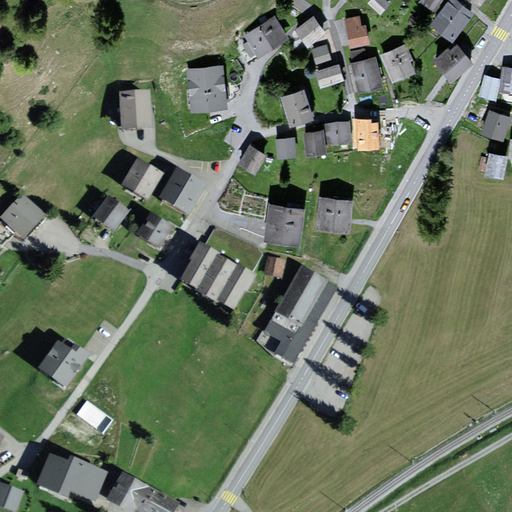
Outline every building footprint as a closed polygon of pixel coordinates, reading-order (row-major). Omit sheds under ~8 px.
[(383,0),(366,0),(365,1),(375,13),(386,3),(383,0)] [(441,0),(419,0),(433,11),(441,0)] [(474,13),(456,0),(447,0),(428,24),(451,42),(474,13)] [(277,17),(245,35),(257,57),(289,38),(277,17)] [(315,17),(295,30),(306,47),(326,33),(315,17)] [(360,20),(346,21),(348,47),(369,46),(368,27),(361,28),(360,20)] [(470,62),(454,41),(431,60),(448,80),(470,62)] [(407,43),(379,54),(391,82),(413,73),(409,62),(414,59),(407,43)] [(329,47),(314,50),(318,67),(333,64),(329,47)] [(376,57),(351,64),(359,94),(384,87),(376,57)] [(225,64),(184,67),(187,110),(227,108),(225,64)] [(339,65),(315,72),(319,88),(343,81),(339,65)] [(511,67),(503,66),(501,79),(499,92),(511,93),(511,67)] [(501,79),(484,74),(479,96),(495,100),(501,79)] [(305,88),(279,96),(287,126),(314,118),(305,88)] [(149,90),(118,91),(119,129),(150,129),(149,90)] [(479,106),(466,101),(462,109),(475,115),(479,106)] [(511,118),(490,110),(481,132),(502,140),(511,118)] [(378,120),(354,121),(355,150),(379,149),(378,120)] [(325,125),(327,146),(352,144),(350,123),(325,125)] [(322,130),(301,133),(305,157),(326,154),(322,130)] [(295,139),(276,141),(278,159),(297,157),(295,139)] [(267,156),(251,145),(239,163),(255,174),(267,156)] [(506,156),(487,152),(482,175),(501,179),(506,156)] [(169,175),(141,157),(123,183),(151,201),(169,175)] [(209,185),(179,168),(161,198),(190,216),(209,185)] [(22,193),(0,214),(0,217),(2,219),(14,231),(21,239),(44,216),(22,193)] [(129,210),(107,194),(90,216),(112,232),(129,210)] [(353,200),(319,196),(315,228),(349,232),(353,200)] [(304,211),(267,205),(262,241),(298,247),(304,211)] [(174,228),(150,212),(135,236),(159,251),(174,228)] [(14,231),(2,219),(0,221),(0,240),(2,243),(14,231)] [(257,277),(201,244),(180,279),(235,313),(257,277)] [(336,290),(296,266),(266,317),(284,328),(269,352),(291,365),(336,290)] [(86,357),(64,341),(40,373),(62,389),(86,357)] [(41,453),(28,483),(63,498),(65,493),(93,504),(105,474),(62,456),(60,461),(41,453)] [(26,471),(17,468),(15,473),(24,477),(26,471)] [(169,511),(175,502),(116,468),(98,500),(119,511),(127,511),(129,510),(132,511),(169,511)] [(13,511),(21,491),(0,483),(0,509),(7,511),(13,511)]
